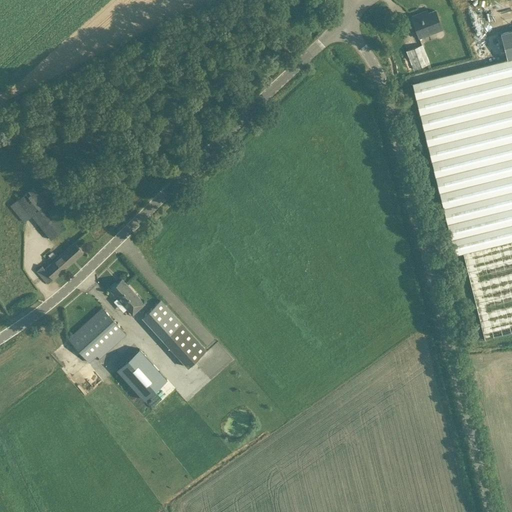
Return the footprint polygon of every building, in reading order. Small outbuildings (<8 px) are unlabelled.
[(411,16),(418,35),(442,27),(435,10),(422,15),(421,13),(411,16)] [(500,33),(505,53),(507,59),(511,58),(511,30),(509,31),(500,33)] [(407,50),(414,69),(429,63),(422,45),(407,50)] [(511,333),(511,58),(507,59),(505,53),(410,77),(476,342),(511,333)] [(33,215),(51,239),(66,227),(34,186),(10,204),(24,222),(33,215)] [(48,283),(74,260),(83,252),(74,242),(45,269),(42,266),(37,270),(48,283)] [(122,278),(110,289),(132,314),(144,303),(122,278)] [(142,316),(189,367),(207,350),(167,307),(160,300),(142,316)] [(123,330),(109,315),(103,308),(68,339),(89,362),(123,330)] [(166,383),(138,352),(116,373),(144,403),(166,383)]
